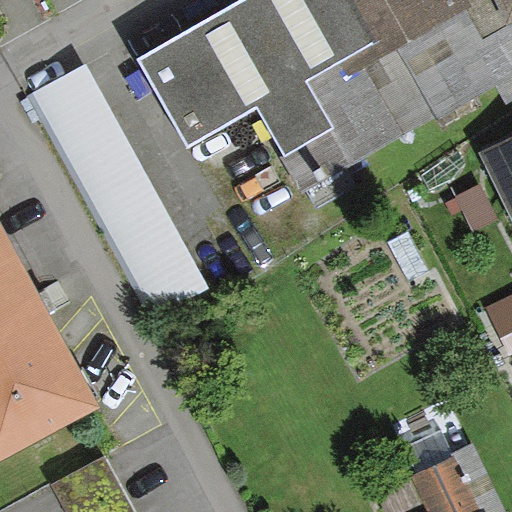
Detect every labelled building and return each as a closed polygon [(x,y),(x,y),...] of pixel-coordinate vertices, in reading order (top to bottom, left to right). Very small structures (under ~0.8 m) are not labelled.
[(206,0),(132,42),(186,137),(256,98),(319,211),(367,184),(353,160),(501,77),(477,35),(485,30),(467,0),(206,0)] [(503,0),(467,0),(485,30),(511,15),(508,10),(503,0)] [(511,0),(503,0),(508,10),(511,8),(511,0)] [(511,94),(511,8),(508,10),(511,15),(485,30),(477,35),(501,77),(511,95),(511,94)] [(83,64),(27,96),(154,321),(211,289),(83,64)] [(511,137),(479,154),(511,217),(511,137)] [(501,217),(482,182),(457,196),(476,231),(501,217)] [(0,458),(100,404),(43,301),(0,223),(0,458)] [(511,295),(488,307),(511,356),(511,355),(511,295)] [(480,511),(452,450),(443,430),(403,448),(416,475),(428,502),(432,511),(480,511)] [(505,511),(473,441),(452,450),(480,511),(505,511)] [(68,511),(140,511),(108,453),(52,484),(68,511)] [(406,511),(428,502),(416,475),(376,492),(384,511),(406,511)]
